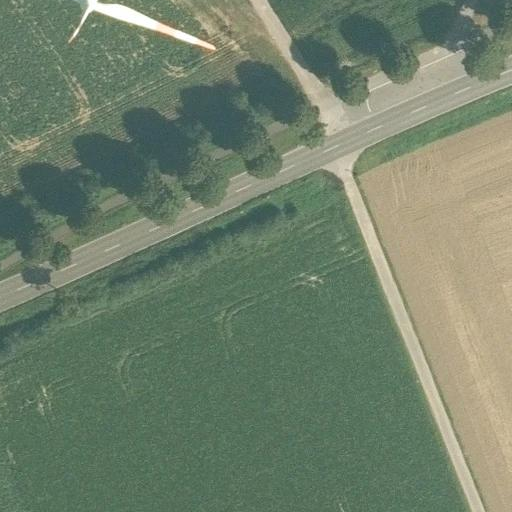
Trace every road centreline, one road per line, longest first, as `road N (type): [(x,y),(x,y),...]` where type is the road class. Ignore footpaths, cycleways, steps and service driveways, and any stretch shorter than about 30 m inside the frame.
road 1 (secondary): [(0,301),(511,79)]
road 2 (track): [(333,153),(483,511)]
road 3 (track): [(313,94),(477,18),(480,0)]
road 4 (track): [(343,149),(255,0)]
